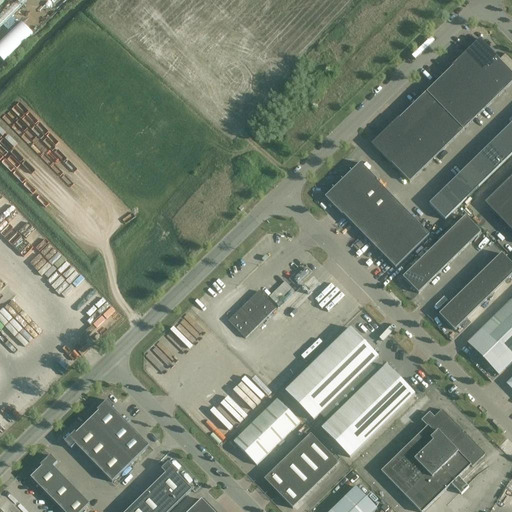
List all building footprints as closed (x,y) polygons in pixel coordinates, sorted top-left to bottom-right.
[(499,59),(480,39),(466,53),(452,66),(453,67),(440,80),(426,93),(413,106),(400,119),(399,118),(398,119),(385,132),(371,145),(391,165),(391,164),(410,183),(420,172),(431,162),(442,152),(452,141),(463,131),(474,120),(484,110),(495,100),(506,89),(511,83),(511,74),(498,60),(499,59)] [(511,123),(494,142),(429,205),(445,221),(511,154),(511,123)] [(429,235),(412,217),(376,182),(377,181),(360,163),(325,198),(342,215),(343,215),(395,268),(429,235)] [(511,231),(511,177),(499,190),(485,204),(495,214),(505,225),(511,231)] [(465,217),(432,249),(403,278),(418,294),(481,233),(465,217)] [(455,331),(467,319),(511,274),(511,264),(501,254),(439,315),(455,331)] [(258,292),(228,322),(245,339),(276,309),(258,292)] [(511,362),(511,300),(467,344),(498,376),(511,362)] [(378,358),(350,329),(285,392),(314,421),(321,414),(373,363),(378,358)] [(329,422),(381,372),(373,363),(321,414),(329,422)] [(322,429),(350,458),(415,395),(387,366),(381,372),(329,422),(322,429)] [(277,400),(234,442),(256,466),(300,424),(277,400)] [(75,445),(98,468),(112,483),(149,446),(113,409),(114,408),(107,401),(97,411),(98,412),(76,434),(75,432),(64,443),(71,450),(75,445)] [(463,432),(442,410),(434,418),(429,413),(421,421),(427,427),(381,472),(419,511),(423,511),(451,485),(461,495),(469,488),(459,478),(470,466),(472,468),(485,455),(466,435),(467,434),(464,431),(463,432)] [(293,509),(329,474),(339,464),(311,435),(264,480),(293,509)] [(81,511),(89,505),(53,467),(57,463),(51,456),(40,466),(42,467),(31,478),(63,511),(81,511)] [(169,511),(172,510),(192,490),(177,475),(178,474),(168,463),(161,470),(165,474),(126,511),(169,511)] [(373,511),(377,509),(356,487),(330,511),(373,511)] [(213,511),(201,500),(189,511),(213,511)]
